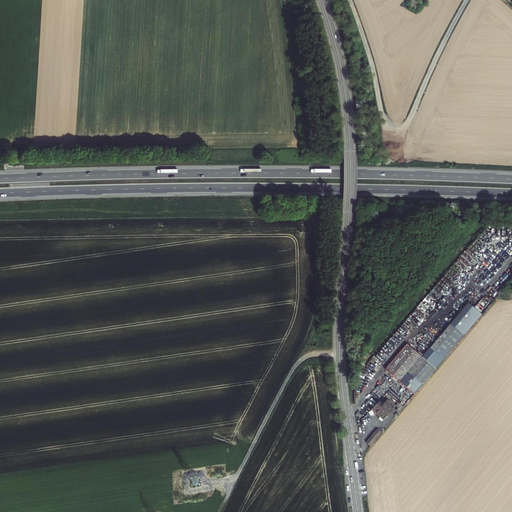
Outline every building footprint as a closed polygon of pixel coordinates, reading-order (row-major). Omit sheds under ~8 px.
[(415,9),(416,9),(416,8),(417,6),(418,4),(419,4),(420,4),(421,4),(422,4),(422,3),(422,2),(418,2),(414,0),(410,0),(411,0),(410,2),(409,6),(415,9)] [(489,292),(479,300),(485,306),(494,298),(489,292)] [(451,321),(431,345),(444,356),(465,332),(451,321)] [(408,341),(383,370),(411,394),(437,365),(408,341)] [(377,401),(369,410),(382,420),(393,408),(386,401),(384,404),(382,402),(380,404),(377,401)] [(394,406),(399,411),(403,406),(398,402),(394,406)] [(373,430),(361,444),(365,448),(377,433),(373,430)]
